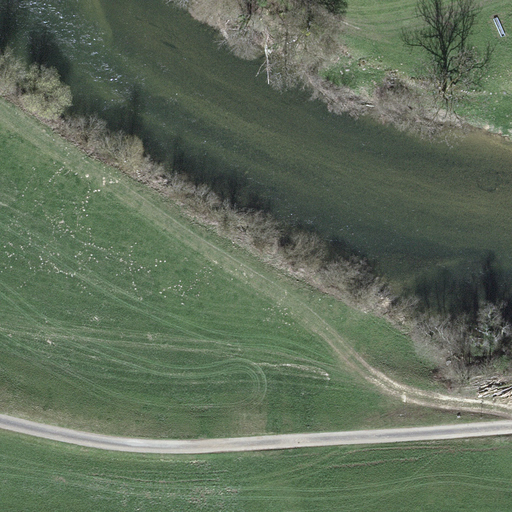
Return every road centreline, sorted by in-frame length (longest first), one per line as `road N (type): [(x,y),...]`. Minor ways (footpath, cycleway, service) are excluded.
road 1 (unclassified): [(0,419),(148,450),(511,436)]
road 2 (track): [(317,0),(359,29),(392,33),(434,30),(511,4)]
road 3 (track): [(386,390),(511,408)]
